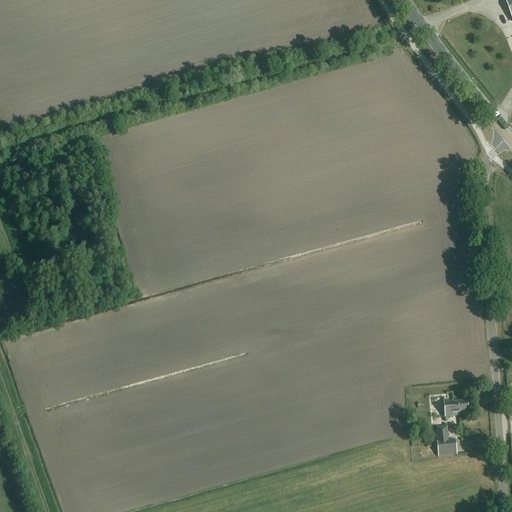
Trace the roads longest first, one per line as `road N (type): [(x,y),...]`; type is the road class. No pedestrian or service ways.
road 1 (unclassified): [(504,511),(482,189),(490,155),(507,136)]
road 2 (secondary): [(507,136),(403,0)]
road 3 (track): [(48,511),(0,377)]
